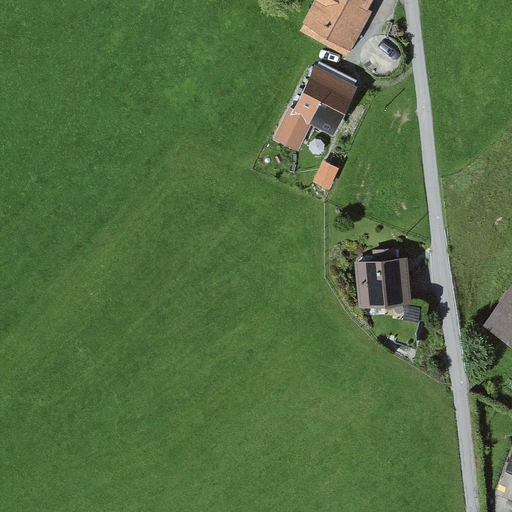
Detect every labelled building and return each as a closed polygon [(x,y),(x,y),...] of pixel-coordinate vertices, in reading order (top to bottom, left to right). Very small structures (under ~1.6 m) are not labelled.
[(385,0),(323,0),(300,44),(349,70),(385,0)] [(361,111),(313,87),(289,133),(337,157),(361,111)] [(372,280),(361,281),(365,330),(416,326),(412,277),(400,278),(399,266),(371,268),(372,280)] [(511,286),(483,328),(511,348),(511,286)] [(511,457),(498,493),(511,498),(511,457)]
